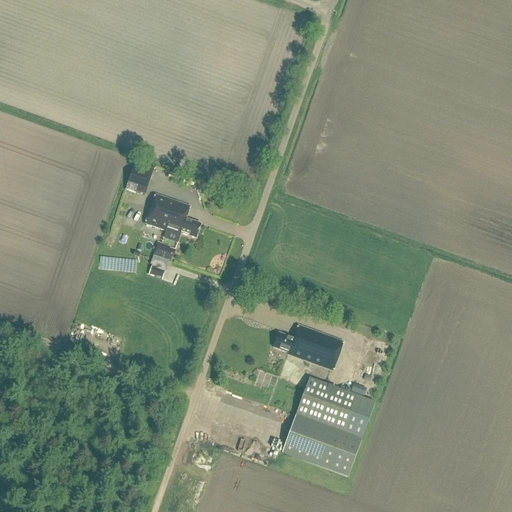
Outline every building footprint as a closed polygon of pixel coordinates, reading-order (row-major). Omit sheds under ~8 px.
[(153,174),(134,168),(127,186),(137,189),(140,181),(149,184),(153,174)] [(154,173),(151,187),(177,192),(180,178),(154,173)] [(196,240),(201,226),(186,220),(190,208),(155,196),(145,225),(180,238),(181,235),(196,240)] [(125,237),(123,250),(131,251),(133,239),(125,237)] [(170,250),(171,248),(159,244),(154,257),(171,263),(175,251),(170,250)] [(97,274),(137,275),(137,263),(98,262),(97,274)] [(165,275),(151,270),(148,278),(162,283),(165,275)] [(344,344),(299,328),(294,341),(279,335),(274,349),(289,354),(288,356),(333,372),(344,344)] [(344,435),(357,397),(310,380),(296,418),(344,435)] [(282,456),(348,480),(362,443),(295,419),(282,456)]
